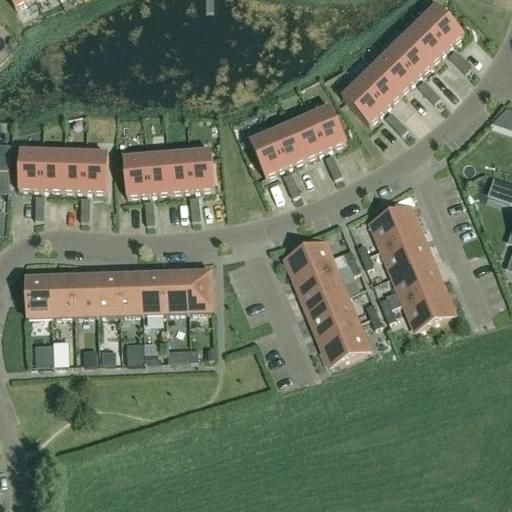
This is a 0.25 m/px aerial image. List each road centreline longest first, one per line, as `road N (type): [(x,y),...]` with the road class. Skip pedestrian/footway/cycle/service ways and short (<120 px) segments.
road 1 (residential): [(0,268),(58,241),(155,247),(247,236)]
road 2 (residential): [(247,236),(334,207),(413,159)]
road 3 (residential): [(481,328),(413,159)]
road 4 (residential): [(306,382),(247,236)]
